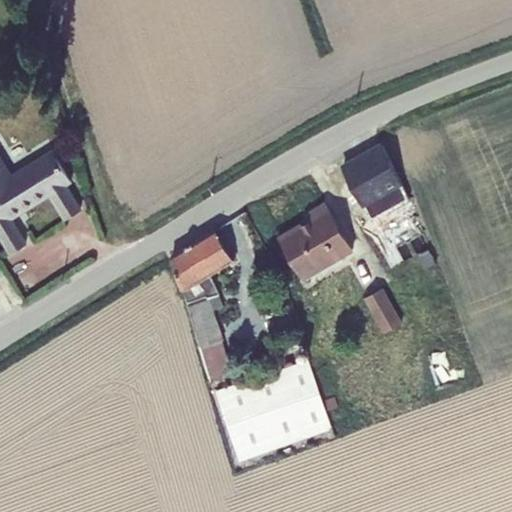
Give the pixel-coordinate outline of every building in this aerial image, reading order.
[(383,144),(343,167),(370,220),(411,200),(383,144)] [(0,154),(0,235),(10,252),(26,242),(11,217),(49,194),(65,218),(81,209),(67,186),(73,182),(53,148),(12,173),(0,154)] [(327,203),(309,213),(312,218),(279,238),(304,280),(354,250),(327,203)] [(220,378),(233,375),(223,340),(224,339),(214,309),(224,306),(211,275),(234,260),(216,229),(172,255),(211,384),(221,381),(220,378)] [(383,287),(364,297),(383,332),(403,322),(383,287)] [(292,303),(265,310),(268,319),(266,319),(269,333),(295,326),(292,314),(295,313),(292,303)] [(308,359),(217,390),(239,458),(326,430),(329,438),(335,436),(327,411),(324,400),(308,359)] [(334,396),(324,400),(327,411),(338,407),(334,396)]
